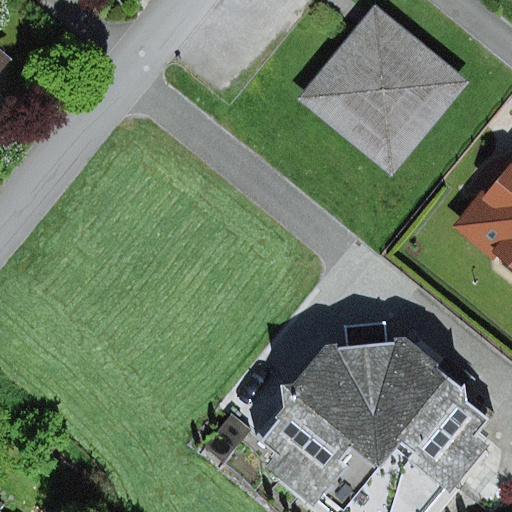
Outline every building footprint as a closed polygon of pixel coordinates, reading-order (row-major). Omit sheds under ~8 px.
[(380,9),(302,104),(397,180),(474,85),(380,9)] [(0,72),(13,57),(0,47),(0,72)] [(511,156),(454,228),(492,258),(493,271),(510,285),(511,284),(511,156)] [(472,387),(405,340),(331,347),(301,385),(288,386),(289,399),(258,438),(283,458),(274,469),(328,511),(430,511),(447,491),(454,497),(494,448),(481,437),(494,421),(472,404),(472,387)] [(232,415),(205,448),(225,465),(252,431),(232,415)]
